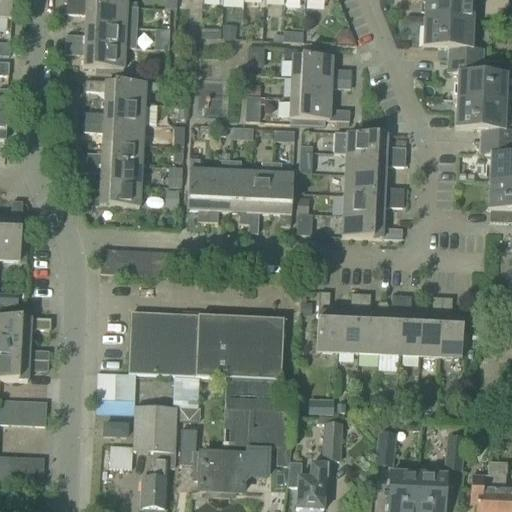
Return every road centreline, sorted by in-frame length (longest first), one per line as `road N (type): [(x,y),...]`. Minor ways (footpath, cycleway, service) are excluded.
road 1 (residential): [(66,240),(421,259),(425,138),(367,0)]
road 2 (residential): [(65,511),(73,267),(66,240)]
road 3 (residential): [(35,181),(35,0)]
